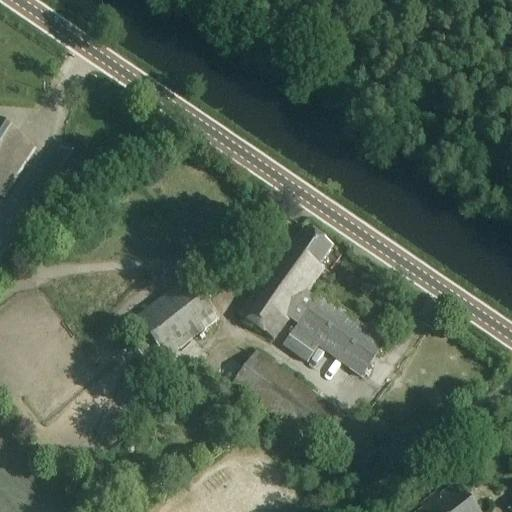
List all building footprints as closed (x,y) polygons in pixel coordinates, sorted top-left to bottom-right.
[(0,202),(0,203),(34,153),(0,129),(0,202)] [(55,218),(90,165),(63,148),(29,200),(55,218)] [(332,254),(304,234),(291,253),(287,251),(237,320),(271,345),(287,324),(296,331),(283,349),(306,365),(317,350),(360,381),(384,348),(309,294),(323,275),(319,272),(332,254)] [(153,372),(220,321),(189,279),(121,330),(153,372)] [(312,446),(337,412),(257,355),(233,389),(312,446)] [(334,475),(319,486),(328,498),(343,487),(334,475)] [(468,511),(454,493),(439,504),(436,501),(421,511),(468,511)]
